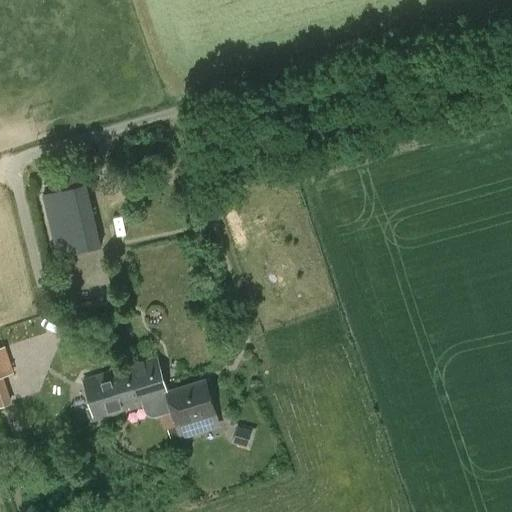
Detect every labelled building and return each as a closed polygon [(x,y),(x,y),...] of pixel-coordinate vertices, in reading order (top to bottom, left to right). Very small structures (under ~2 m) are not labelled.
[(101,244),(86,181),(40,192),(55,255),(101,244)] [(167,206),(153,210),(157,223),(172,219),(167,206)] [(0,347),(0,406),(11,402),(3,376),(13,372),(5,346),(0,347)] [(157,360),(128,368),(134,390),(120,394),(125,411),(143,406),(144,409),(146,413),(151,416),(156,416),(159,415),(164,430),(177,427),(215,415),(205,380),(167,392),(157,360)] [(134,390),(128,368),(83,381),(95,420),(125,411),(120,394),(134,390)]
